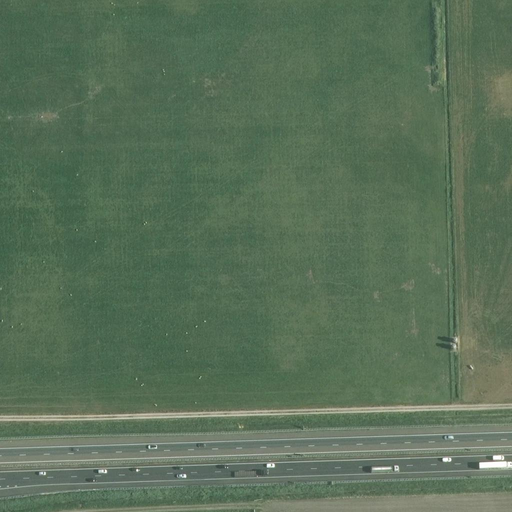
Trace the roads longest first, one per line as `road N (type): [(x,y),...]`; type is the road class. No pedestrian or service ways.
road 1 (motorway): [(511,440),(0,456)]
road 2 (motorway): [(0,479),(511,463)]
